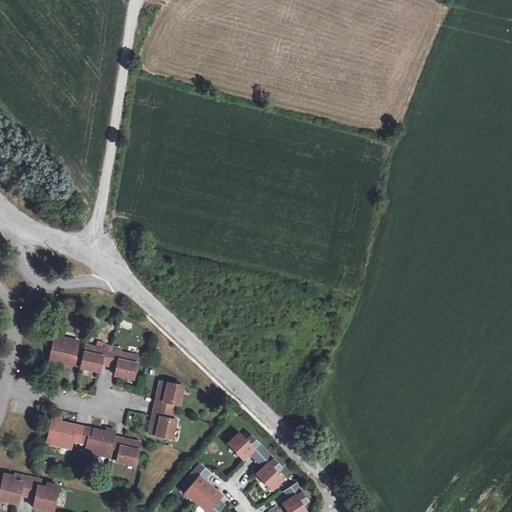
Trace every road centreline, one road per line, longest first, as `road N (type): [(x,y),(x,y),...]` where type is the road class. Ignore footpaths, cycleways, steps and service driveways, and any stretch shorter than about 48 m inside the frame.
road 1 (unclassified): [(351,511),(148,292),(93,260)]
road 2 (unclassified): [(93,260),(137,0)]
road 3 (residential): [(0,288),(9,294),(15,325),(0,402)]
